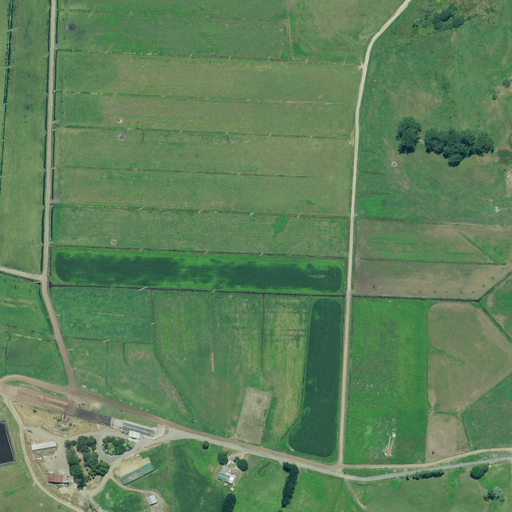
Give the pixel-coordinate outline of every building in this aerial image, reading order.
[(155,431),(124,422),(122,428),(130,430),(129,436),(139,439),(140,433),(153,437),(155,431)] [(56,446),(55,442),(32,445),(33,450),(56,446)] [(144,475),(140,468),(120,478),(124,485),(144,475)] [(235,477),(220,472),(218,478),(233,484),(235,477)] [(64,475),(50,474),(50,481),(63,482),(64,475)] [(157,502),(155,495),(147,498),(150,505),(157,502)]
